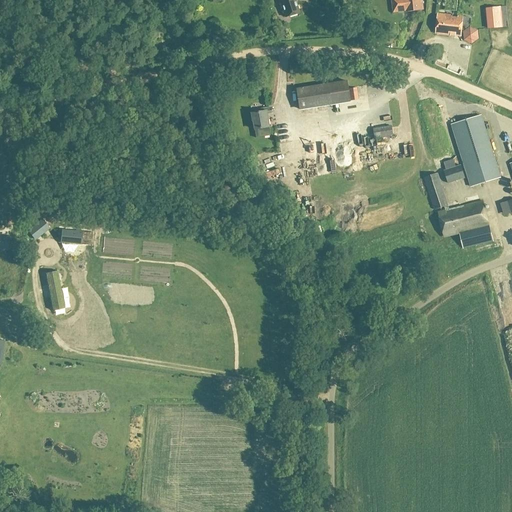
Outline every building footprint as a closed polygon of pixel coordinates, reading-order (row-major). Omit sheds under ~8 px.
[(278,0),(279,2),(281,2),(286,17),(299,13),(295,0),(278,0)] [(391,0),(394,13),(405,11),(405,13),(424,10),(422,0),(391,0)] [(503,28),(501,7),(486,9),(488,29),(503,28)] [(468,27),(469,17),(438,14),(435,34),(461,37),(462,27),(468,27)] [(477,31),(469,28),(462,32),(463,41),(471,44),(477,39),(477,31)] [(350,101),(347,81),(296,89),(299,109),(350,101)] [(261,112),(251,113),(255,137),(269,135),(266,114),(273,113),(272,108),(261,109),(261,112)] [(500,178),(481,116),(452,124),(471,187),(500,178)] [(372,129),(374,139),(392,135),(391,126),(372,129)] [(390,143),(381,144),(382,154),(391,153),(390,143)] [(465,178),(461,166),(444,171),(448,183),(465,178)] [(281,170),(275,172),(279,181),(285,178),(281,170)] [(437,173),(424,178),(434,210),(445,207),(446,211),(438,213),(444,237),(460,233),(464,249),(493,241),(483,201),(450,210),(448,206),(437,173)] [(42,220),(28,231),(35,240),(49,228),(42,220)] [(81,245),(81,244),(82,232),(82,231),(62,229),(60,243),(81,245)] [(0,246),(8,248),(9,236),(0,235),(0,246)] [(58,271),(45,273),(52,311),(65,308),(58,271)]
